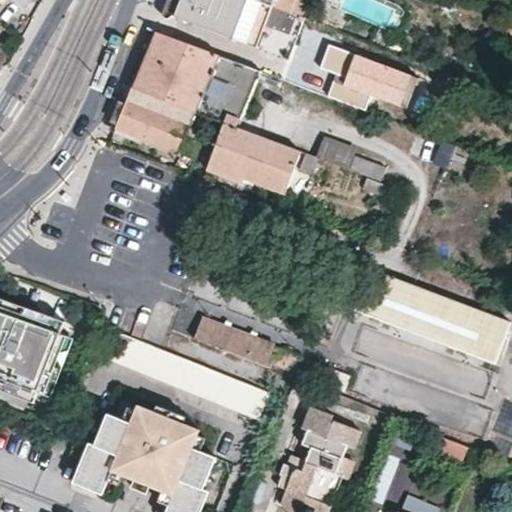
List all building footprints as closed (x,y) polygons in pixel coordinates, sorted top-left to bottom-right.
[(272,6),(257,0),(171,0),(170,4),(177,19),(256,48),(272,6)] [(257,0),(272,6),(303,18),(309,0),(257,0)] [(239,129),(262,73),(156,31),(147,55),(134,87),(213,119),(226,124),(239,129)] [(204,142),(213,119),(134,87),(131,94),(120,121),(118,128),(179,151),(185,135),(204,142)] [(510,148),(511,142),(511,128),(487,117),(479,134),(510,148)] [(303,154),(239,129),(226,124),(211,160),(248,175),(246,179),(287,196),(303,154)] [(455,168),(463,150),(439,141),(431,158),(455,168)] [(342,161),(347,148),(333,142),(328,155),(342,161)] [(321,161),(318,160),(309,156),(304,171),(315,175),(321,161)] [(361,177),(373,182),(378,168),(349,157),(344,170),(361,177)] [(380,184),(373,182),(361,177),(357,188),(376,195),(380,184)] [(493,370),(509,328),(364,271),(348,314),(493,370)] [(49,393),(74,332),(60,327),(65,315),(0,292),(0,386),(31,399),(36,388),(49,393)] [(192,329),(264,357),(268,344),(196,316),(192,329)] [(268,390),(114,328),(103,354),(258,416),(268,390)] [(263,363),(264,357),(192,329),(190,336),(263,363)] [(297,362),(294,368),(323,379),(326,373),(297,362)] [(292,375),(321,387),(323,379),(294,368),(292,375)] [(155,401),(146,398),(144,404),(153,408),(155,401)] [(82,451),(71,479),(85,485),(88,478),(103,484),(106,477),(117,481),(121,471),(133,476),(149,482),(160,487),(156,497),(167,502),(164,509),(170,511),(197,511),(203,498),(198,496),(202,485),(214,453),(191,444),(198,426),(195,425),(182,420),(185,413),(169,407),(155,401),(153,408),(144,404),(136,401),(129,419),(106,409),(93,441),(88,454),(82,451)] [(342,467),(348,451),(344,449),(347,439),(355,442),(359,432),(325,419),(327,414),(306,407),(301,420),(308,423),(302,438),(311,442),(306,454),(292,449),(288,458),(284,456),(280,467),(282,468),(277,479),(285,482),(305,489),(309,482),(336,492),(345,468),(342,467)] [(197,418),(185,413),(182,420),(195,425),(197,418)] [(469,443),(453,437),(446,454),(462,460),(469,443)] [(93,441),(87,439),(82,451),(88,454),(93,441)] [(501,446),(498,445),(484,439),(483,442),(481,448),(498,455),(501,446)] [(356,453),(348,451),(342,467),(345,468),(350,469),(356,453)] [(149,482),(133,476),(130,483),(137,486),(146,490),(149,482)] [(328,511),(336,492),(309,482),(305,489),(285,482),(281,496),(295,510),(297,511),(328,511)] [(207,488),(202,485),(198,496),(203,498),(207,488)] [(414,499),(409,510),(414,511),(439,511),(441,509),(414,499)]
